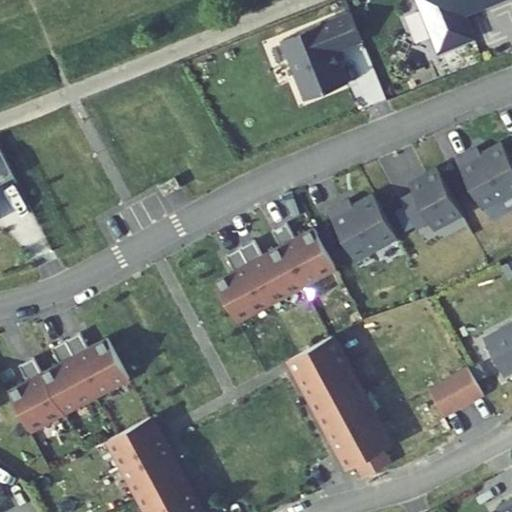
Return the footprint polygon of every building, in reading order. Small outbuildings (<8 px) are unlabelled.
[(511,0),(441,0),(463,54),(500,39),(490,14),(509,6),(510,8),(511,7),(511,0)] [(374,13),(307,40),(331,101),(371,84),(358,52),(386,41),(374,13)] [(511,150),(505,154),(500,145),(480,156),(504,204),(511,199),(511,150)] [(0,183),(16,175),(3,150),(0,151),(0,183)] [(432,183),(437,190),(426,197),(441,224),(454,218),(457,224),(487,207),(463,166),(432,183)] [(181,185),(175,174),(159,184),(166,194),(181,185)] [(380,257),(420,236),(399,196),(376,208),(372,199),(355,208),(380,257)] [(338,228),(318,238),(307,219),(294,226),(303,244),(325,284),(359,266),(338,228)] [(285,252),(277,239),(264,245),(294,301),(325,284),(303,244),(285,252)] [(249,253),(258,270),(240,279),(262,319),(294,301),(264,245),(249,253)] [(111,347),(104,333),(91,339),(121,395),(152,378),(130,337),(111,347)] [(366,365),(351,337),(311,360),(326,387),(366,365)] [(118,394),(88,338),(76,345),(84,360),(63,371),(85,412),(118,394)] [(87,412),(58,356),(45,363),(53,378),(32,389),(54,430),(87,412)] [(382,392),(367,365),(327,387),(342,415),(382,392)] [(507,393),(495,368),(453,388),(465,413),(507,393)] [(0,413),(17,405),(0,373),(0,413)] [(396,419),(381,391),(341,414),(356,441),(396,419)] [(192,441),(176,413),(136,436),(152,463),(192,441)] [(409,464),(402,450),(413,444),(398,416),(353,440),(368,468),(376,464),(383,478),(409,464)] [(206,469),(191,441),(151,464),(166,491),(206,469)] [(186,511),(222,493),(206,468),(166,491),(174,511),(186,511)] [(232,511),(222,493),(186,511),(232,511)]
